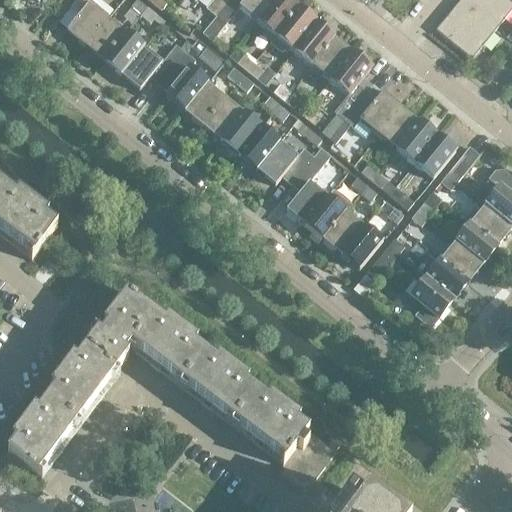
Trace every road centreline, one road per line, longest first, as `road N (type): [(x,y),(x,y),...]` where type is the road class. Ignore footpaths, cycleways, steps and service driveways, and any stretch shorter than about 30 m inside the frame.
road 1 (residential): [(439,391),(0,33)]
road 2 (residential): [(44,511),(139,378),(302,511)]
road 3 (residential): [(0,269),(51,311),(0,379)]
road 4 (residential): [(511,133),(399,46)]
